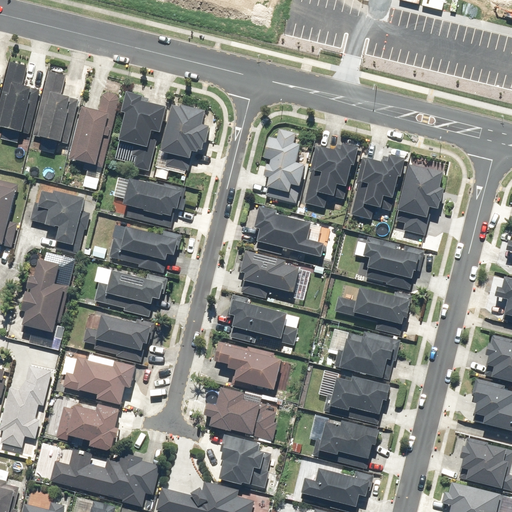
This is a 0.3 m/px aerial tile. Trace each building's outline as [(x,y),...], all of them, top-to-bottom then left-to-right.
[(31,66),(13,62),(0,116),(0,126),(6,128),(6,127),(28,132),(36,100),(34,99),(37,87),(26,85),(31,66)] [(69,76),(52,72),(36,136),(44,137),(44,136),(67,142),(75,110),(73,109),(76,97),(65,94),(69,76)] [(86,107),(73,160),(106,168),(123,100),(119,95),(111,92),(106,96),(102,111),(86,107)] [(124,139),(123,144),(131,146),(132,142),(138,144),(136,155),(140,157),(138,167),(153,171),(160,141),(156,140),(158,131),(167,133),(173,107),(148,101),(149,96),(133,92),(128,112),(132,113),(125,139),(124,139)] [(186,107),(178,105),(168,152),(172,152),(169,165),(192,171),(195,158),(197,158),(198,151),(204,152),(205,149),(209,150),(211,142),(213,143),(216,126),(209,125),(212,111),(187,105),(186,107)] [(274,177),(269,196),(300,203),(304,186),(306,186),(312,165),(302,163),(307,145),(300,143),(303,134),(286,129),(283,139),(276,137),(271,158),(278,160),(276,165),(274,164),(271,176),(274,177)] [(310,193),(308,203),(328,208),(330,199),(329,199),(331,194),(341,196),(344,184),(353,186),(358,165),(360,165),(365,148),(349,144),(348,149),(346,149),(347,147),(341,145),(339,150),(327,147),(327,148),(320,146),(313,171),(318,172),(312,194),(310,193)] [(362,184),(355,215),(375,219),(378,205),(387,208),(390,196),(400,198),(405,176),(408,177),(412,159),(395,155),(394,161),(389,160),(388,162),(374,159),(370,158),(366,172),(364,172),(361,184),(362,184)] [(172,167),(160,165),(158,178),(170,180),(172,167)] [(435,170),(416,165),(404,210),(402,209),(399,221),(409,223),(407,230),(429,235),(436,206),(445,209),(447,201),(448,201),(451,189),(446,188),(450,173),(435,169),(435,170)] [(88,175),(85,187),(101,191),(104,179),(88,175)] [(0,242),(9,245),(23,190),(21,190),(22,185),(0,179),(0,242)] [(151,182),(136,179),(130,204),(133,205),(130,217),(174,228),(179,208),(184,209),(187,195),(188,195),(190,189),(168,184),(168,186),(151,182)] [(87,212),(91,198),(60,191),(59,194),(48,191),(45,204),(39,202),(34,220),(61,227),(62,226),(63,226),(58,249),(82,255),(92,213),(87,212)] [(265,228),(260,249),(285,255),(287,247),(328,257),(331,244),(314,239),(318,223),(283,215),(284,211),(266,207),(261,227),(265,228)] [(118,238),(113,257),(143,264),(142,267),(167,273),(171,260),(172,260),(174,253),(181,255),(186,235),(167,230),(165,235),(133,227),(129,241),(118,238)] [(372,267),(369,277),(390,283),(390,284),(413,290),(417,278),(418,279),(420,270),(423,271),(426,259),(429,251),(409,246),(408,250),(403,249),(403,245),(372,237),(370,243),(372,244),(369,256),(376,258),(374,267),(372,267)] [(292,261),(252,251),(249,264),(244,263),(242,272),(250,274),(245,292),(269,298),(271,293),(297,299),(299,292),(300,293),(306,268),(291,265),(292,261)] [(62,284),(66,265),(46,259),(41,277),(37,276),(34,289),(38,290),(37,293),(33,292),(28,310),(30,311),(25,332),(48,338),(50,330),(60,333),(71,286),(62,284)] [(103,282),(99,301),(128,308),(128,311),(153,317),(156,303),(158,304),(160,297),(166,299),(171,279),(152,274),(151,279),(118,271),(115,285),(103,282)] [(511,303),(510,303),(506,319),(511,320),(511,276),(510,276),(510,277),(508,276),(506,286),(503,285),(501,295),(511,297),(511,303)] [(342,296),(339,311),(382,322),(380,330),(404,335),(407,323),(409,324),(410,317),(414,318),(417,308),(415,308),(417,300),(415,300),(416,297),(399,293),(398,296),(367,288),(363,302),(342,296)] [(252,299),(236,295),(231,317),(239,319),(234,337),(258,343),(260,336),(297,345),(301,329),(291,326),(294,313),(252,303),(252,299)] [(91,328),(87,342),(99,345),(98,349),(120,355),(120,356),(145,363),(150,343),(154,344),(159,324),(141,319),(140,323),(109,315),(104,332),(91,328)] [(342,350),(338,366),(345,368),(389,378),(394,359),(398,360),(400,349),(402,350),(405,340),(369,332),(368,337),(352,333),(348,351),(342,350)] [(493,354),(488,375),(511,380),(511,337),(497,334),(492,353),(493,354)] [(251,349),(223,342),(218,361),(235,366),(235,368),(239,369),(235,385),(258,391),(260,385),(281,390),(288,360),(278,357),(279,354),(251,347),(251,349)] [(71,373),(67,387),(84,391),(85,389),(105,395),(104,398),(127,404),(132,387),(137,388),(143,366),(122,361),(120,367),(82,357),(77,374),(71,373)] [(0,406),(2,399),(0,398),(0,392),(3,379),(7,380),(10,370),(3,368),(4,365),(0,363),(0,406)] [(23,391),(14,388),(3,430),(7,431),(4,442),(26,448),(29,436),(39,439),(44,420),(39,419),(42,405),(47,406),(56,372),(33,366),(29,381),(23,391)] [(331,395),(327,411),(382,424),(385,414),(386,414),(390,399),(394,400),(397,385),(360,376),(358,381),(341,377),(337,396),(331,395)] [(508,385),(480,378),(476,394),(481,395),(480,400),(481,400),(477,421),(499,426),(499,424),(511,427),(511,387),(508,387),(508,385)] [(218,417),(216,426),(238,431),(238,430),(255,434),(255,436),(277,441),(281,423),(278,423),(280,412),(270,410),(271,405),(250,400),(251,393),(228,388),(224,405),(214,403),(211,416),(218,417)] [(103,411),(81,405),(80,410),(68,407),(60,438),(76,442),(77,436),(97,441),(96,446),(113,450),(118,447),(121,437),(124,438),(126,428),(122,427),(126,409),(105,404),(103,411)] [(320,440),(316,456),(370,469),(373,458),(375,459),(379,444),(383,445),(387,430),(349,421),(347,426),(331,421),(326,441),(320,440)] [(230,460),(225,479),(248,485),(249,482),(268,487),(273,470),(271,470),(275,454),(271,453),(272,452),(265,450),(267,444),(232,435),(228,452),(230,453),(228,459),(230,460)] [(511,449),(511,448),(511,446),(471,437),(466,456),(467,456),(462,477),(475,480),(475,478),(507,486),(507,487),(511,488),(511,449)] [(59,461),(54,481),(127,500),(126,502),(145,507),(149,493),(157,495),(164,466),(146,462),(146,458),(130,454),(129,459),(122,457),(121,461),(111,458),(109,468),(93,464),(96,455),(77,450),(73,465),(59,461)] [(310,479),(305,498),(334,506),(334,508),(350,511),(359,511),(361,506),(363,507),(366,495),(373,496),(378,476),(360,472),(358,477),(326,468),(322,481),(312,479),(311,479),(310,479)] [(0,511),(15,511),(20,495),(21,495),(22,488),(10,485),(11,482),(0,479),(0,511)] [(501,511),(507,492),(458,480),(455,491),(451,489),(448,500),(458,503),(455,511),(501,511)] [(166,488),(160,511),(164,511),(255,511),(258,501),(241,497),(242,490),(208,482),(207,488),(197,493),(198,496),(166,488)] [(66,511),(68,506),(55,502),(53,509),(32,504),(30,511),(66,511)] [(119,511),(120,507),(98,502),(96,508),(98,509),(97,511),(119,511)]
